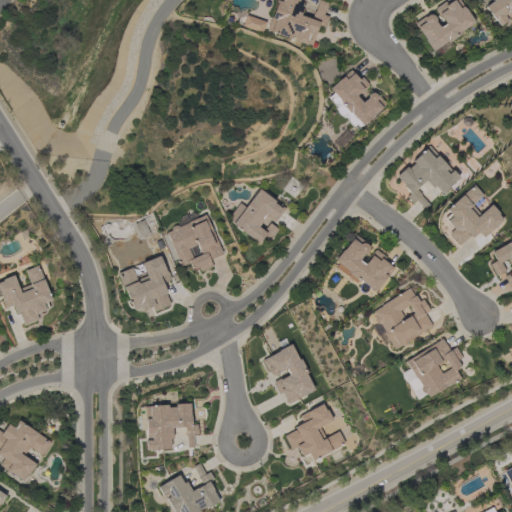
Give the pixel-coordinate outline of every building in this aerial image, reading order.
[(276,0),(303,0),(301,5),(303,6),(300,15),(311,19),(313,11),(314,12),(318,0),(327,3),(323,15),(328,17),(324,28),(317,25),(315,32),(311,46),(295,40),(296,38),(290,36),(290,39),(270,32),(270,31),(266,30),(276,0)] [(438,26),(439,27),(444,24),(443,23),(444,22),(439,16),(438,17),(434,10),(435,9),(434,8),(444,1),(446,4),(451,0),(459,0),(474,22),(459,32),(460,34),(447,43),(446,42),(431,52),(423,40),(424,39),(413,23),(424,16),(428,15),(430,15),(431,15),(433,16),(434,18),(435,20),(435,22),(438,26)] [(511,0),(511,14),(506,19),(507,20),(498,26),(484,7),(492,1),(491,0),(511,0)] [(241,26),(260,33),(264,22),(245,15),(241,26)] [(356,129),(353,126),(350,125),(347,122),(346,119),(346,117),(345,115),(342,116),(340,116),(338,115),(336,112),(334,108),(336,107),(334,104),(330,102),(330,100),(329,98),(328,97),(332,92),(329,88),(350,70),(358,80),(361,77),(367,84),(367,85),(368,87),(363,90),(362,89),(355,96),(361,103),(367,98),(367,96),(367,95),(369,93),(371,93),(373,93),(374,94),(375,95),(376,96),(377,95),(385,104),(370,117),(371,118),(361,126),(361,125),(356,129)] [(428,146),(436,155),(451,171),(452,170),(458,177),(441,193),(434,186),(432,188),(425,181),(421,184),(420,184),(415,189),(420,195),(428,205),(424,209),(415,200),(411,203),(406,197),(409,193),(403,186),(404,186),(395,176),(406,167),(407,169),(413,163),(411,161),(428,146)] [(448,233),(453,229),(446,221),(447,221),(444,218),(449,214),(445,210),(473,185),(482,196),(471,205),(479,214),(490,205),(498,214),(497,215),(502,220),(483,238),(478,232),(471,238),(469,236),(459,245),(448,233)] [(232,224),(233,223),(227,219),(239,203),(245,207),(258,189),(284,209),(274,222),(265,215),(262,219),(263,220),(257,227),(263,231),(269,223),(277,229),(269,240),(263,236),(257,244),(232,224)] [(197,218),(205,215),(222,254),(209,260),(212,266),(200,271),(198,266),(191,269),(189,263),(180,267),(170,243),(166,233),(171,231),(171,228),(172,227),(173,226),(175,226),(179,216),(186,213),(187,215),(195,212),(197,218)] [(345,276),(334,267),(337,263),(334,261),(342,249),(343,250),(355,235),(364,242),(364,243),(366,244),(367,246),(368,248),(368,250),(367,251),(366,253),(364,254),(363,254),(359,260),(364,264),(370,258),(369,257),(374,250),(375,251),(375,250),(385,257),(383,260),(393,268),(374,292),(360,281),(359,282),(356,280),(353,284),(345,278),(348,274),(347,273),(345,276)] [(511,240),(511,290),(511,291),(503,276),(511,271),(511,269),(511,267),(510,268),(506,259),(500,262),(505,271),(495,276),(489,264),(495,261),(490,252),(511,240)] [(136,280),(146,276),(141,263),(159,256),(166,272),(167,272),(170,280),(162,283),(166,293),(165,294),(170,305),(153,312),(151,307),(141,311),(140,307),(133,310),(125,291),(123,292),(116,274),(131,268),(136,280)] [(51,300),(46,302),(49,309),(35,314),(38,320),(23,326),(18,313),(15,314),(12,305),(5,308),(0,296),(0,281),(2,281),(1,280),(13,275),(18,289),(30,284),(24,271),(37,265),(51,300)] [(371,312),(381,306),(380,305),(408,288),(413,297),(414,296),(418,302),(422,299),(429,311),(424,314),(431,326),(414,336),(414,337),(394,350),(383,333),(384,333),(379,324),(376,324),(374,323),(374,321),(373,319),(374,317),(371,312)] [(448,351),(454,347),(461,357),(456,360),(460,367),(455,370),(460,379),(437,392),(428,397),(425,393),(416,399),(400,373),(408,368),(404,361),(441,339),(448,351)] [(267,372),(261,360),(278,352),(277,351),(290,344),(298,360),(300,359),(307,373),(305,373),(314,390),(287,404),(281,393),(278,394),(272,383),(273,383),(273,382),(280,378),(281,379),(287,376),(286,375),(288,374),(285,369),(284,370),(283,369),(279,372),(278,374),(276,375),(273,376),(271,376),(269,374),(268,373),(267,371),(267,372)] [(189,403),(190,425),(196,425),(197,434),(192,435),(193,447),(186,448),(186,435),(185,435),(184,427),(171,428),(172,439),(169,439),(170,449),(145,451),(145,441),(146,441),(144,407),(167,405),(167,408),(174,407),(174,404),(189,403)] [(302,423),(298,416),(321,404),(325,411),(326,410),(332,420),(318,427),(324,438),(337,431),(344,444),(311,461),(309,456),(303,460),(301,456),(301,457),(296,447),(290,450),(283,436),(295,430),(294,427),(302,423)] [(50,442),(41,456),(29,447),(23,456),(35,464),(27,476),(26,475),(22,481),(0,465),(0,463),(3,459),(0,457),(0,432),(1,433),(7,424),(13,428),(13,427),(14,428),(16,425),(15,424),(17,420),(50,442)] [(178,475),(182,483),(185,482),(191,491),(202,485),(198,478),(192,467),(198,463),(204,474),(208,472),(213,479),(208,482),(219,502),(206,509),(205,507),(198,510),(198,511),(172,511),(163,495),(162,495),(157,487),(162,485),(162,484),(178,475)] [(511,488),(502,471),(511,466),(511,488)]
